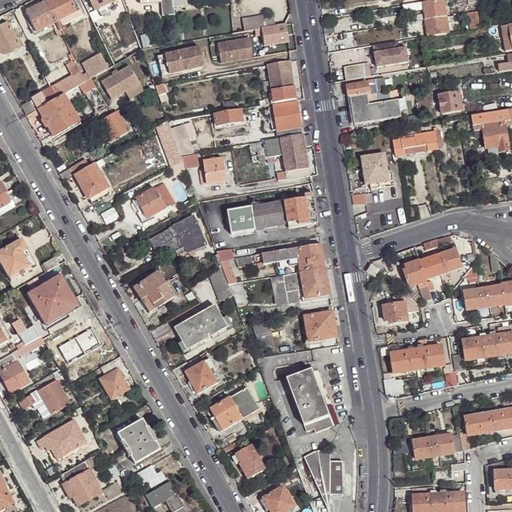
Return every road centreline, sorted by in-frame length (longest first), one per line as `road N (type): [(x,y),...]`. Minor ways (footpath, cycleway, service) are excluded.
road 1 (residential): [(0,108),(235,511)]
road 2 (residential): [(348,257),(303,0)]
road 3 (unknown): [(364,343),(276,363),(297,429)]
road 4 (residential): [(374,415),(511,385)]
road 5 (residential): [(481,223),(449,223),(348,257)]
